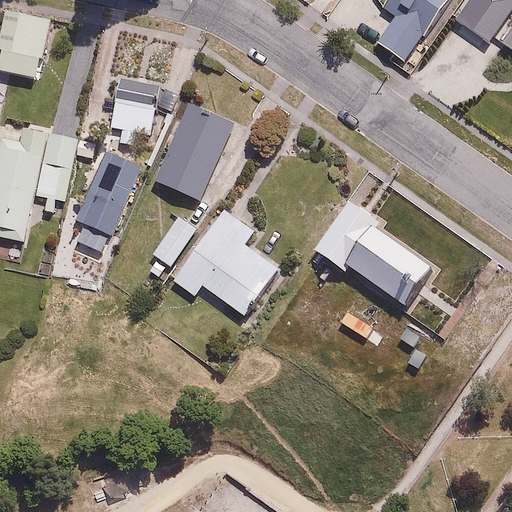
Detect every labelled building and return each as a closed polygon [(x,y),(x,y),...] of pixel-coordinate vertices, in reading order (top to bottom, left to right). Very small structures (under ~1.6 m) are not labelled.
[(406,63),(446,0),(371,0),(370,2),(392,16),(375,43),(406,63)] [(49,20),(2,12),(0,25),(0,50),(43,57),(49,20)] [(153,85),(119,82),(114,136),(149,139),(153,85)] [(234,128),(189,105),(152,181),(197,204),(234,128)] [(10,148),(0,146),(0,238),(22,243),(33,195),(45,198),(43,211),(52,213),(54,203),(62,204),(76,140),(14,127),(10,148)] [(145,171),(107,155),(78,221),(116,237),(145,171)] [(378,224),(348,202),(311,251),(330,265),(307,296),(334,317),(362,280),(408,314),(438,274),(376,228),(378,224)] [(245,237),(214,218),(174,282),(193,294),(198,286),(245,316),(278,264),(242,241),(245,237)] [(182,219),(146,267),(160,278),(196,229),(182,219)] [(425,343),(397,323),(357,379),(385,399),(425,343)] [(282,511),(267,501),(227,475),(217,487),(197,511),(282,511)]
